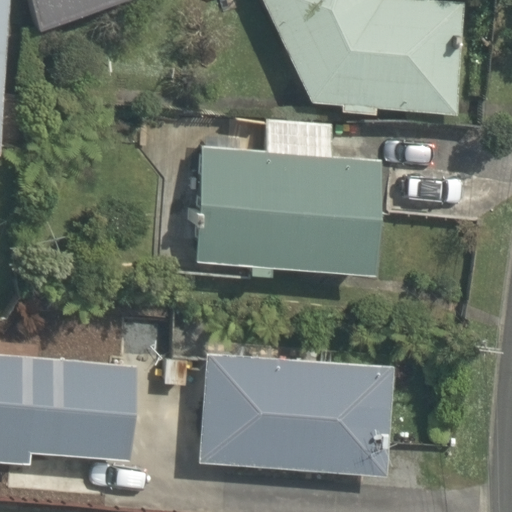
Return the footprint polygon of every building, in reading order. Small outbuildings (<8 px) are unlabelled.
[(0,0),(0,152),(2,153),(9,0),(0,0)] [(132,0),(28,0),(37,32),(133,5),(132,0)] [(252,0),(313,110),(457,119),(464,0),(252,0)] [(255,156),(190,153),(185,262),(375,271),(380,161),(330,159),(332,123),(257,119),(255,156)] [(511,169),(511,150),(389,144),(385,213),(510,218),(511,169)] [(386,357),(189,347),(183,470),(380,479),(386,357)] [(26,458),(124,464),(129,365),(0,357),(0,470),(26,472),(26,458)]
